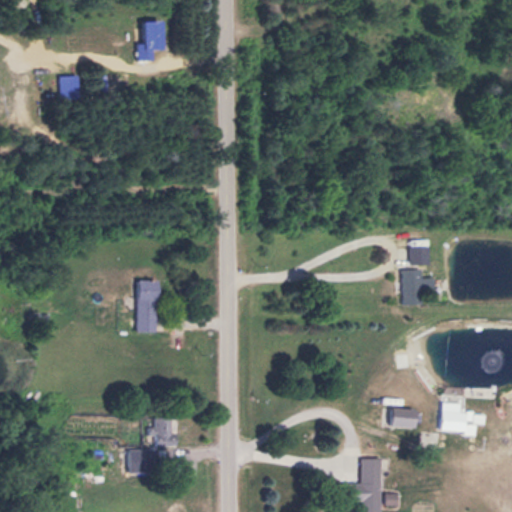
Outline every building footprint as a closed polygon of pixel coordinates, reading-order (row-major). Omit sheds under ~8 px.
[(153,18),(130,18),(130,59),(146,59),(146,47),(153,47),(153,18)] [(53,97),(69,97),(69,75),(53,75),(53,97)] [(418,244),(403,245),(404,261),(420,260),(418,244)] [(393,267),(393,301),(424,301),(424,275),(414,275),(414,267),(393,267)] [(126,329),(148,330),(149,278),(127,278),(126,329)] [(479,410),(451,409),(452,401),(432,400),(431,429),(471,431),(471,422),(478,423),(479,410)] [(380,424),(409,424),(409,407),(380,407),(380,424)] [(371,511),(372,455),(353,455),(352,481),(334,481),(334,498),(352,498),(351,511),(371,511)] [(385,502),(387,493),(377,491),(375,500),(385,502)]
